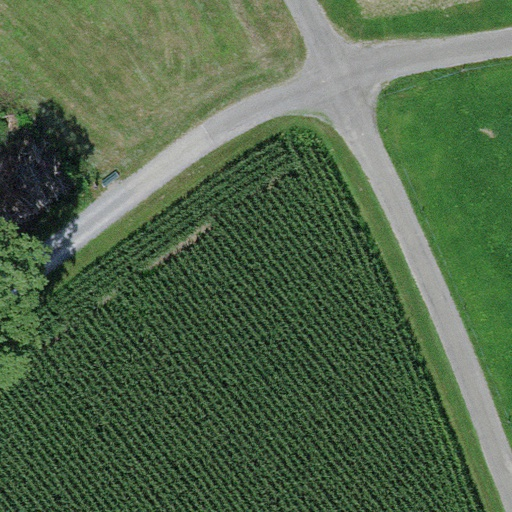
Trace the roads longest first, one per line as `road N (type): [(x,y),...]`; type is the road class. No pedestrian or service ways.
road 1 (track): [(511,41),(343,72),(226,129),(0,287)]
road 2 (track): [(302,0),(343,72),(511,492)]
